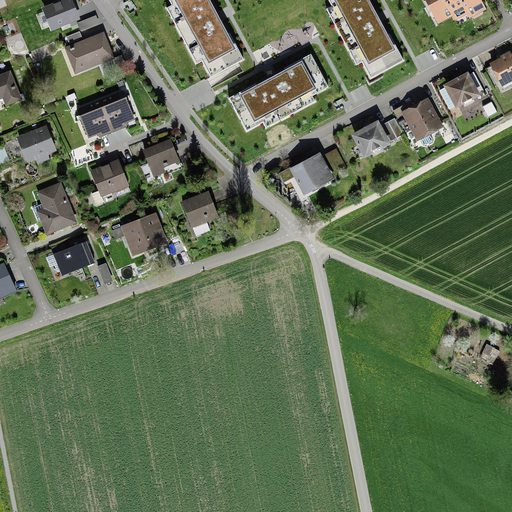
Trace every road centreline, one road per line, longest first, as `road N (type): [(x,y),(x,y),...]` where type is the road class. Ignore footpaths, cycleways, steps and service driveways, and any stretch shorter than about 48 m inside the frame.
road 1 (track): [(511,121),(321,224),(310,244),(364,511)]
road 2 (residential): [(511,28),(237,175)]
road 3 (residential): [(299,231),(48,317)]
road 4 (residential): [(299,231),(310,244),(511,332)]
road 5 (residential): [(99,0),(184,118),(237,175)]
